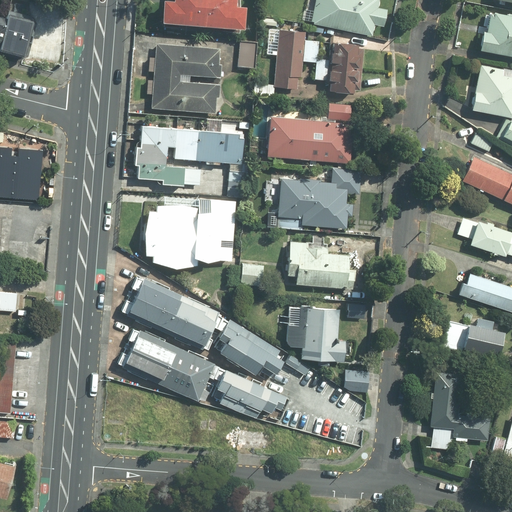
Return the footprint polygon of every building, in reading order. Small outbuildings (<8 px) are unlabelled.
[(236,0),(162,0),(162,18),(245,22),(246,1),(236,0)] [(313,0),(309,22),(372,35),(374,24),(383,26),(386,9),(377,7),(378,0),(313,0)] [(0,51),(26,58),(35,21),(0,12),(0,51)] [(479,51),(511,55),(511,14),(491,12),(489,31),(482,30),(479,51)] [(318,40),(303,40),(304,31),(268,28),(267,54),(276,55),(274,87),(297,88),(298,76),(301,76),(302,61),(317,62),(318,40)] [(220,45),(156,40),(151,106),(215,111),(217,82),(180,79),(181,73),(218,76),(220,45)] [(319,63),(316,62),(314,79),(328,80),(329,80),(328,90),(353,92),(354,86),(360,87),(364,47),(357,47),(357,44),(331,42),(329,59),(319,58),(319,63)] [(239,44),(237,66),(254,67),(255,45),(239,44)] [(511,116),(511,78),(501,76),(503,68),(479,64),(472,110),(511,116)] [(273,84),(254,83),(253,95),(273,96),(273,84)] [(346,104),(328,103),(327,119),(345,120),(346,104)] [(349,122),(269,118),(268,157),(348,161),(349,122)] [(250,120),(237,119),(237,129),(249,130),(250,120)] [(511,121),(508,119),(500,135),(511,140),(511,121)] [(239,129),(142,123),(140,144),(136,143),(135,161),(138,161),(137,175),(163,177),(162,181),(200,184),(201,167),(184,166),(184,164),(166,163),(168,143),(175,144),(174,156),(242,161),(244,135),(238,135),(239,129)] [(474,131),(469,142),(490,152),(496,141),(474,131)] [(42,150),(0,147),(0,197),(38,201),(42,150)] [(511,174),(473,156),(462,179),(511,203),(511,174)] [(300,224),(345,227),(346,216),(353,216),(354,203),(345,203),(346,193),(359,194),(361,169),(331,167),(330,182),(320,181),(320,179),(299,177),(299,179),(279,178),(279,180),(266,179),(265,202),(270,202),(269,212),(277,213),(277,217),(273,216),(272,228),(299,229),(300,224)] [(144,229),(146,252),(153,253),(152,260),(175,264),(196,263),(197,254),(217,255),(217,257),(231,258),(235,199),(210,197),(210,206),(197,209),(198,205),(179,199),(157,203),(157,209),(149,209),(144,229)] [(511,231),(493,226),(494,223),(486,220),(484,224),(462,217),(456,235),(470,239),(468,246),(506,257),(506,255),(511,256),(511,231)] [(327,243),(289,240),(287,274),(295,274),(294,284),(353,288),(353,279),(346,279),(347,253),(326,251),(327,243)] [(256,264),(242,263),(240,284),(254,286),(256,264)] [(480,270),(479,275),(469,272),(465,284),(461,283),(458,293),(511,312),(511,286),(496,281),(498,276),(480,270)] [(220,310),(143,274),(126,312),(203,347),(208,334),(224,343),(218,352),(254,374),(259,365),(275,374),(281,360),(276,357),(281,350),(218,314),(220,310)] [(0,309),(15,310),(16,293),(0,292),(0,309)] [(339,309),(289,306),(286,345),(301,346),(300,359),(344,361),(345,340),(337,339),(339,309)] [(476,324),(469,322),(468,327),(447,321),(441,346),(458,351),(459,348),(497,357),(504,331),(491,328),(493,320),(478,317),(476,324)] [(288,395),(138,328),(121,364),(197,398),(205,381),(215,386),(210,398),(255,418),(261,406),(279,414),(288,395)] [(290,354),(284,362),(304,374),(309,366),(290,354)] [(366,371),(345,369),(344,390),(364,391),(366,371)] [(432,398),(430,426),(433,426),(431,447),(451,448),(452,437),(488,439),(489,418),(459,415),(462,372),(434,370),(432,392),(430,392),(429,398),(432,398)] [(182,398),(154,396),(153,421),(159,421),(158,438),(179,439),(178,445),(208,447),(209,431),(217,432),(218,419),(211,418),(212,405),(194,404),(194,401),(182,401),(182,398)] [(511,415),(506,439),(500,458),(511,460),(511,415)] [(0,422),(0,436),(10,437),(10,423),(0,422)] [(238,431),(237,449),(275,451),(276,433),(238,431)] [(0,494),(6,496),(14,463),(0,459),(0,494)]
